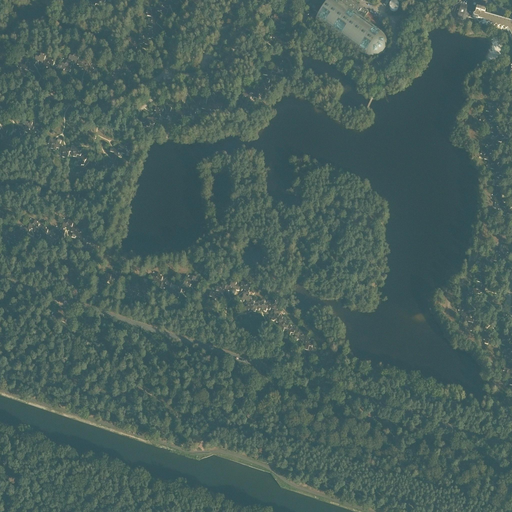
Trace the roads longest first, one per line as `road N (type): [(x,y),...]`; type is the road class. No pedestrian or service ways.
road 1 (unclassified): [(511,447),(0,278)]
road 2 (track): [(0,434),(157,485)]
